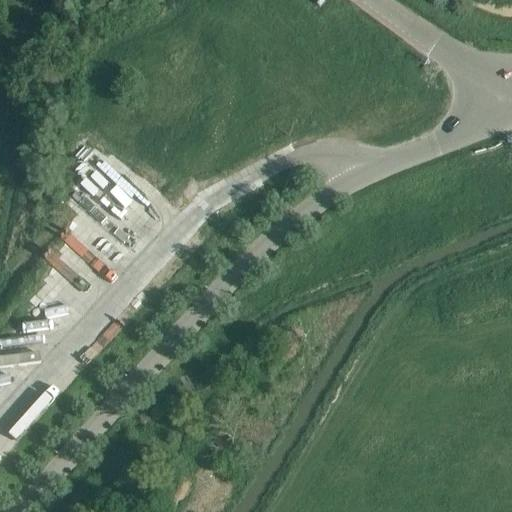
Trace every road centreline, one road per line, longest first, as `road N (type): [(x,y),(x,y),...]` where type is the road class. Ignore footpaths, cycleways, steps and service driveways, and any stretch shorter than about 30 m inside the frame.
road 1 (unclassified): [(18,511),(244,273),(368,172),(437,144),(511,88)]
road 2 (tertiary): [(511,86),(443,52),(371,0)]
